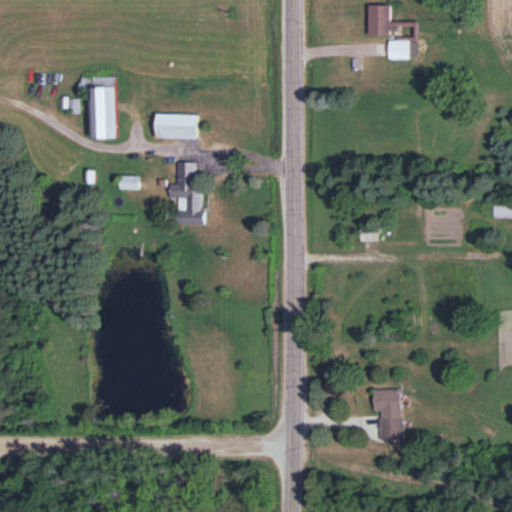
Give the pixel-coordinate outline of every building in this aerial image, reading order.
[(391,57),(414,57),(415,39),(421,39),(421,20),(393,20),(393,3),(371,3),(371,35),(391,35),(391,57)] [(119,74),(82,75),(82,88),(93,88),(94,137),(120,137),(119,74)] [(201,137),(201,112),(157,112),(157,137),(201,137)] [(206,184),(199,184),(199,160),(181,160),(181,183),(173,183),(173,194),(180,195),(180,223),(205,223),(206,184)] [(141,186),(141,174),(124,174),(124,186),(141,186)] [(497,215),(511,215),(511,196),(497,197),(497,215)] [(381,224),(363,224),(363,240),(381,240),(381,224)] [(376,388),(377,410),(382,410),(383,439),(405,438),(404,387),(376,388)]
